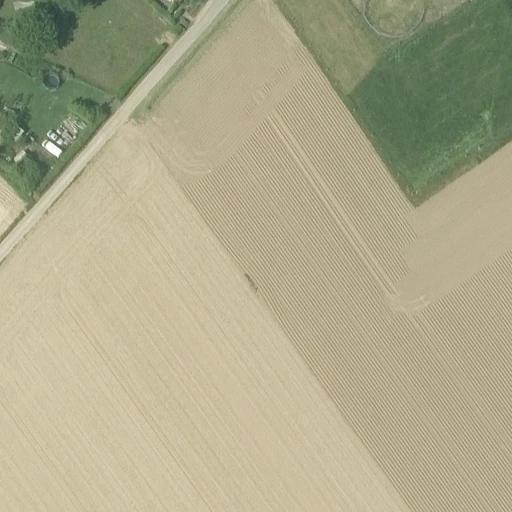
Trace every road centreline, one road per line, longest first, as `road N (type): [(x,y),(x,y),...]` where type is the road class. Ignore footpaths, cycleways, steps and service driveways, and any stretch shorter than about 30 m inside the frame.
road 1 (track): [(132,103),(0,253)]
road 2 (residential): [(219,0),(132,103)]
